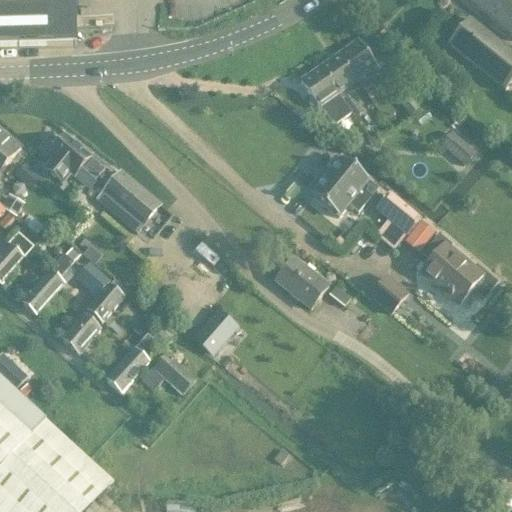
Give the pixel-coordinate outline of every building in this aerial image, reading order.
[(0,0),(0,49),(77,48),(76,0),(0,0)] [(511,0),(463,0),(511,40),(511,0)] [(505,94),(511,85),(511,55),(469,21),(448,47),(505,94)] [(338,58),(357,84),(376,71),(375,69),(380,66),(370,52),(365,55),(357,44),(338,58)] [(352,115),(351,116),(354,120),(364,113),(351,96),(353,94),(350,89),(357,84),(338,58),(319,71),(339,97),(352,115)] [(300,84),(311,100),(310,101),(310,102),(309,103),(309,104),(309,105),(310,107),(310,108),(311,108),(312,109),(313,110),(314,110),(316,110),(317,110),(318,109),(319,111),(321,110),(328,120),(334,129),(351,116),(352,115),(339,97),(319,71),(300,84)] [(398,104),(410,118),(418,111),(407,97),(398,104)] [(0,173),(21,151),(0,132),(0,173)] [(452,136),(442,149),(465,168),(475,156),(452,136)] [(51,161),(43,171),(60,186),(69,175),(74,180),(81,172),(95,184),(105,173),(65,139),(57,149),(55,147),(49,153),(51,155),(49,158),(51,161)] [(343,163),(313,199),(340,221),(350,208),(359,216),(378,193),(369,185),(369,184),(343,163)] [(121,175),(99,201),(140,236),(162,210),(121,175)] [(408,238),(421,223),(390,197),(377,213),(389,223),(377,238),(394,252),(407,237),(408,238)] [(0,229),(5,234),(15,224),(8,218),(0,225),(0,229)] [(420,256),(437,237),(422,225),(405,244),(420,256)] [(9,250),(0,259),(0,286),(1,288),(23,263),(22,262),(40,243),(25,230),(8,249),(9,250)] [(458,305),(470,291),(482,301),(486,300),(498,286),(477,269),(473,273),(449,253),(452,249),(439,238),(422,258),(433,267),(424,277),(458,305)] [(55,269),(22,307),(36,320),(63,290),(56,284),(63,276),(64,276),(81,257),(72,249),(63,259),(55,269)] [(311,313),(329,290),(294,262),(276,285),(311,313)] [(89,302),(94,306),(114,284),(104,275),(92,289),(97,293),(89,302)] [(391,317),(407,298),(387,281),(371,301),(391,317)] [(95,307),(62,344),(78,359),(100,335),(94,329),(99,324),(100,325),(122,301),(123,302),(128,296),(129,296),(128,295),(115,283),(114,284),(94,306),(95,307)] [(329,297),(344,309),(351,301),(335,289),(329,297)] [(218,314),(193,344),(213,360),(238,330),(218,314)] [(148,338),(107,384),(121,397),(148,367),(143,362),(157,347),(148,338)] [(28,381),(3,356),(0,359),(0,380),(15,394),(28,381)] [(196,384),(191,379),(175,365),(166,357),(153,372),(183,399),(196,384)] [(0,511),(90,511),(113,488),(45,425),(46,424),(0,381),(0,511)]
